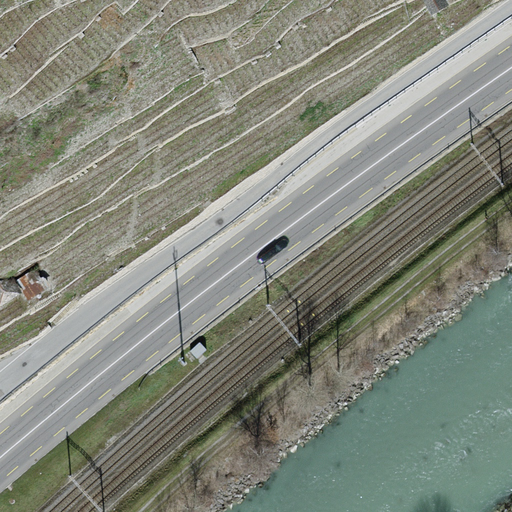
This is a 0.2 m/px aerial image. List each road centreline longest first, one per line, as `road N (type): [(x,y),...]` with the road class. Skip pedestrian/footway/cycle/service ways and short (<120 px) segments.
road 1 (primary): [(0,457),(149,333),(511,67)]
road 2 (unclassified): [(0,386),(307,151),(511,7)]
road 3 (track): [(511,204),(143,511)]
